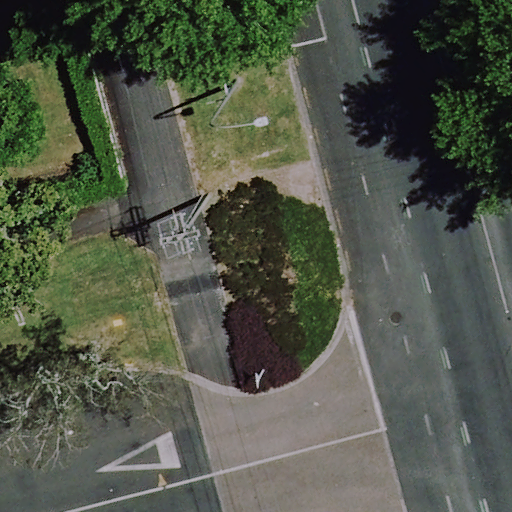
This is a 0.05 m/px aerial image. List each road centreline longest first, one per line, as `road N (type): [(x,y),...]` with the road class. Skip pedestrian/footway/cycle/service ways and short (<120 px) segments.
road 1 (residential): [(504,401),(88,511)]
road 2 (secondary): [(504,401),(399,0)]
